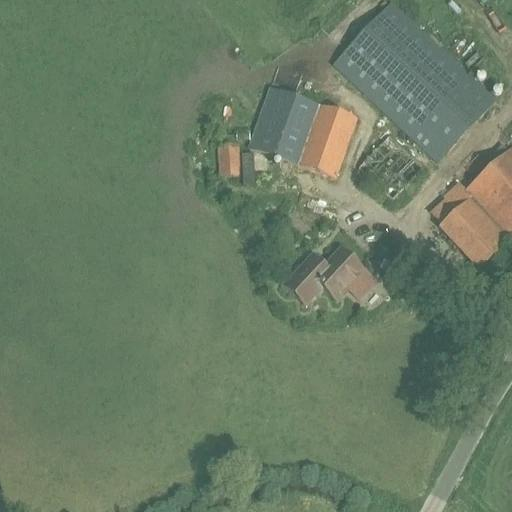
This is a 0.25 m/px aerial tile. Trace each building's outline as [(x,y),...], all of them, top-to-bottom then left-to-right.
[(437,165),(494,103),(391,6),(333,68),(437,165)] [(271,91),(249,150),(335,182),(357,123),(271,91)] [(219,180),(241,178),(238,146),(216,147),(219,180)] [(511,240),(511,152),(511,151),(465,192),(471,199),(468,203),(507,245),(511,240)] [(364,172),(374,184),(382,178),(373,165),(364,172)] [(358,302),(375,285),(340,252),(323,269),(311,258),(283,287),(304,307),(321,289),(335,303),(347,291),(358,302)] [(394,300),(412,306),(423,276),(406,269),(394,300)]
